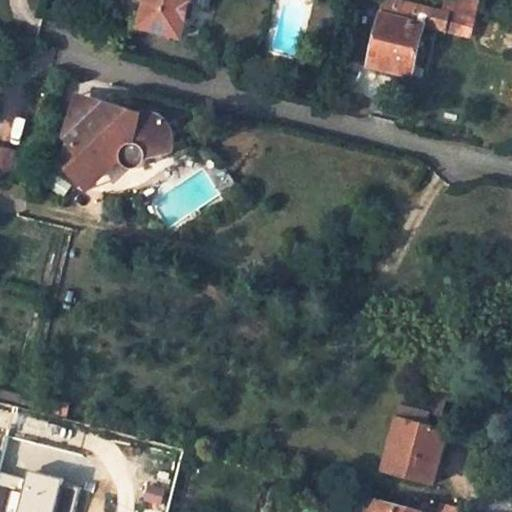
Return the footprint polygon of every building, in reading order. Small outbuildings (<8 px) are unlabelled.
[(189,37),(198,0),(156,0),(150,27),(189,37)] [(399,0),(385,0),(368,66),(413,77),(426,27),(447,32),(453,14),(399,0)] [(479,0),(476,0),(447,0),(445,8),(475,16),(479,0)] [(475,20),(453,14),(447,32),(469,37),(475,20)] [(126,117),(118,125),(104,110),(79,102),(68,138),(84,155),(69,168),(83,184),(122,161),(124,166),(130,171),(137,172),(142,170),(147,165),(149,156),(145,150),(160,148),(174,156),(176,149),(176,141),(174,134),(170,126),(165,121),(161,118),(156,116),(150,115),(145,115),(138,116),(134,115),(130,115),(126,117)] [(0,180),(10,183),(19,154),(0,148),(0,180)] [(385,470),(434,482),(448,430),(428,425),(432,412),(443,414),(447,397),(408,386),(385,470)] [(169,491),(151,486),(147,500),(165,505),(169,491)] [(375,498),(368,511),(422,511),(424,511),(375,498)]
